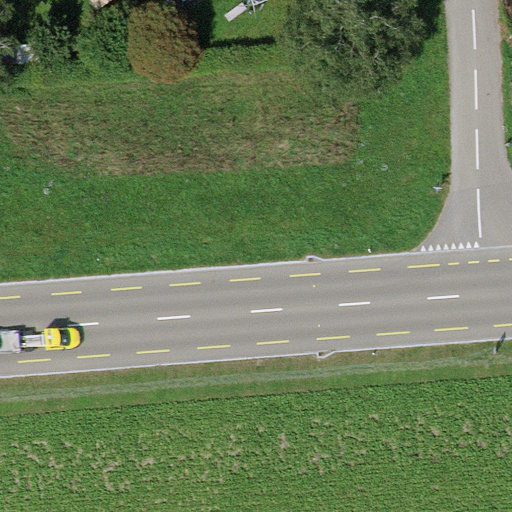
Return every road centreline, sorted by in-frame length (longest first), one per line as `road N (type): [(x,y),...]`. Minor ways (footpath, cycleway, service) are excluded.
road 1 (primary): [(0,334),(502,296)]
road 2 (tertiary): [(490,0),(502,296)]
